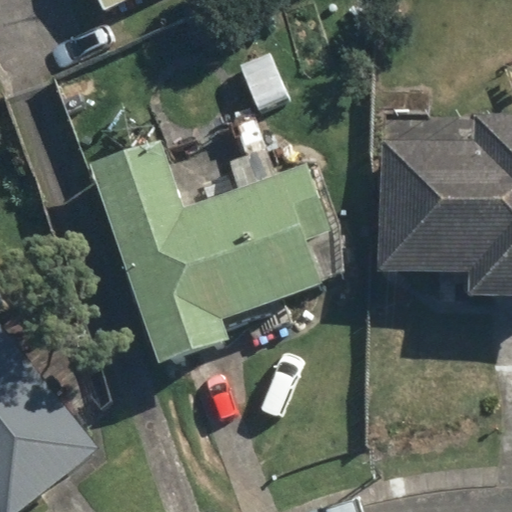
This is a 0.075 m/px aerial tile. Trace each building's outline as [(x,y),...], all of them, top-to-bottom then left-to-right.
[(87,0),(101,28),(157,0),(87,0)] [(270,53),(234,70),(258,122),(295,105),(270,53)] [(370,289),(464,292),(463,314),(511,315),(511,122),(470,121),(404,118),(402,152),(375,151),(370,289)] [(312,179),(177,221),(157,156),(86,178),(151,389),(223,366),(214,338),(319,305),(303,255),(333,246),(312,179)] [(0,511),(36,511),(99,459),(0,342),(0,311),(5,307),(0,301),(0,511)]
